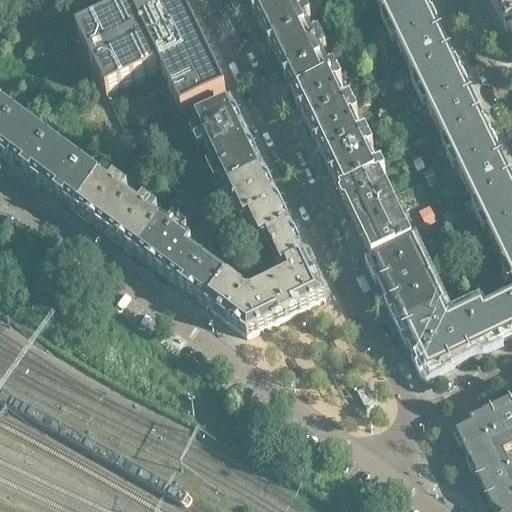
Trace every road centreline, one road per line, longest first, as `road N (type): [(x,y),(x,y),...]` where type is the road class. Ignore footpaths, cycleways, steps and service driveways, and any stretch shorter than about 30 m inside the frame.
road 1 (residential): [(207,0),(410,420)]
road 2 (residential): [(377,465),(0,193)]
road 3 (residential): [(511,115),(456,0)]
